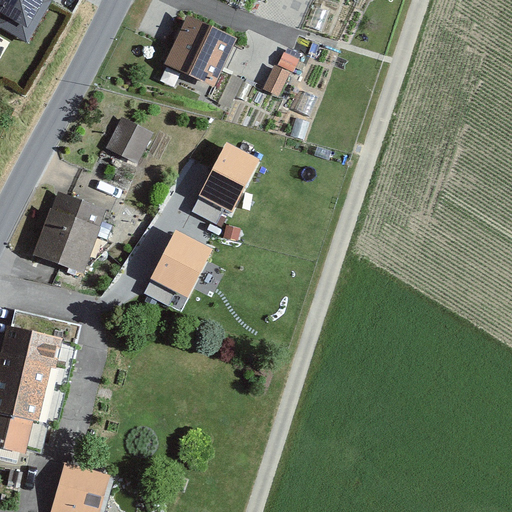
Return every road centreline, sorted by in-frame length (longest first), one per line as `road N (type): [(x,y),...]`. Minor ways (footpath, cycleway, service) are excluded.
road 1 (unclassified): [(252,511),(419,0)]
road 2 (tertiary): [(113,0),(0,229)]
